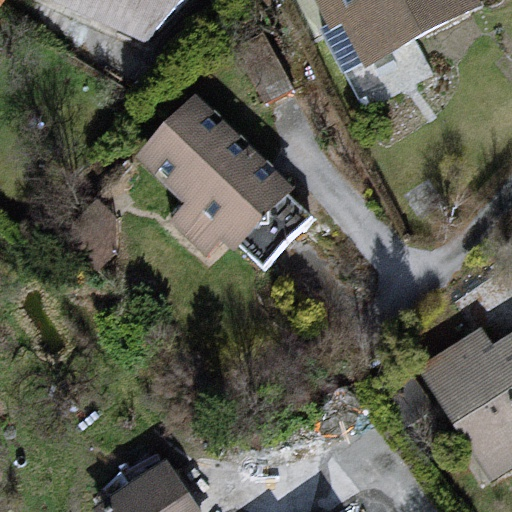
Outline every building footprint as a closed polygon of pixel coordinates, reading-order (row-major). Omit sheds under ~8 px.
[(0,0),(0,18),(7,22),(20,0),(36,0),(146,50),(188,0),(0,0)] [(319,0),(352,74),(474,20),(464,0),(319,0)] [(142,176),(249,268),(307,201),(200,109),(142,176)] [(419,367),(489,480),(511,465),(511,332),(498,341),(487,324),(419,367)] [(97,511),(196,511),(168,467),(97,511)]
